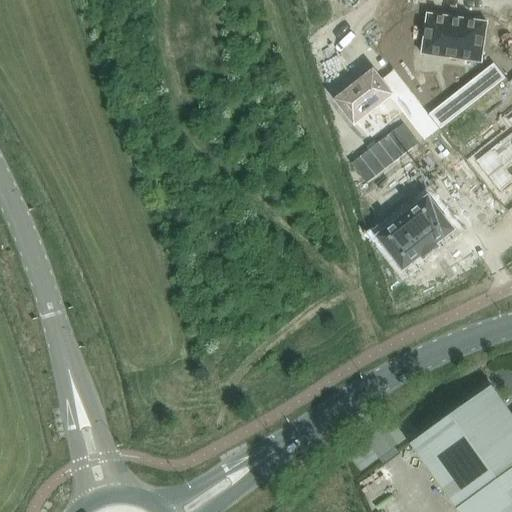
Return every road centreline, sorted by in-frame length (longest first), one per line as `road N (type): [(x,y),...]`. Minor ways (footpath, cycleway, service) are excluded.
road 1 (secondary): [(267,456),(341,404),(511,328)]
road 2 (secondary): [(0,178),(77,397)]
road 3 (secondary): [(267,456),(158,508)]
